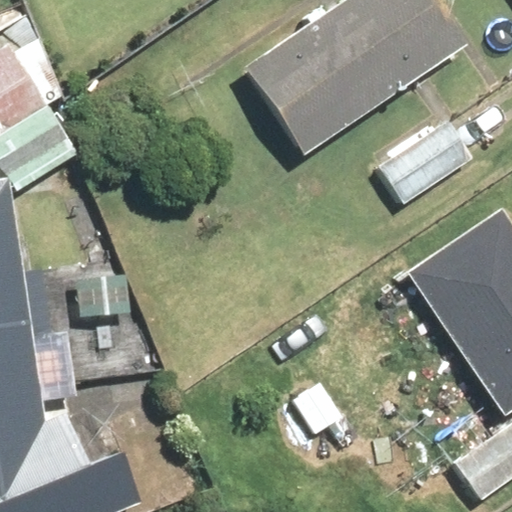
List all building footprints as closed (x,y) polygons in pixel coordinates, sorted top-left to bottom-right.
[(292,160),(452,49),(417,0),(337,0),(232,74),(292,160)] [(448,121),(383,169),(410,205),(475,158),(448,121)] [(74,470),(55,419),(39,425),(1,180),(0,179),(0,511),(120,511),(128,509),(109,458),(74,470)] [(511,239),(493,212),(395,279),(492,421),(511,407),(511,239)] [(511,414),(436,467),(465,507),(511,473),(511,414)]
